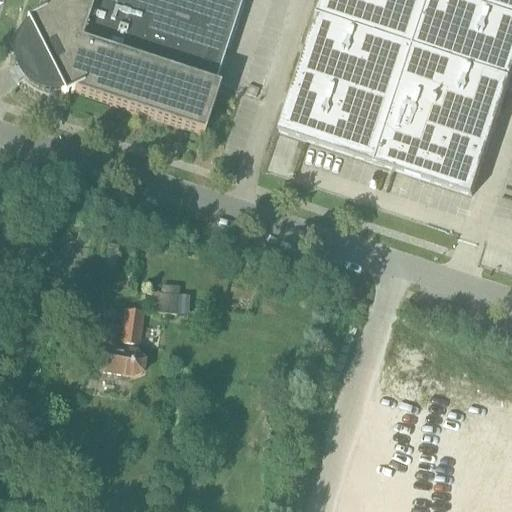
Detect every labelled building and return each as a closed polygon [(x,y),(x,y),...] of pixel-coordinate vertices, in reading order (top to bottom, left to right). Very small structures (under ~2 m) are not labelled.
[(203,137),(219,88),(214,86),(242,0),(40,0),(34,19),(26,24),(29,30),(24,35),(21,40),(18,45),(16,51),(16,57),(16,63),(17,69),(11,71),(14,77),(18,83),(23,79),(27,84),(31,88),(37,91),(42,93),(48,94),(54,94),(61,93),(64,99),(73,95),(203,137)] [(511,74),(511,0),(322,0),(279,134),(472,198),(511,74)] [(65,194),(62,201),(69,203),(72,196),(65,194)] [(152,296),(150,315),(176,318),(176,317),(187,318),(189,299),(152,296)] [(362,312),(357,325),(364,328),(368,314),(362,312)] [(95,324),(88,373),(130,379),(131,379),(142,375),(144,362),(135,354),(133,354),(133,348),(138,349),(142,316),(125,314),(123,330),(117,329),(117,327),(95,324)] [(511,511),(511,369),(400,333),(354,476),(465,511),(511,511)] [(268,437),(261,457),(277,463),(285,442),(268,437)]
